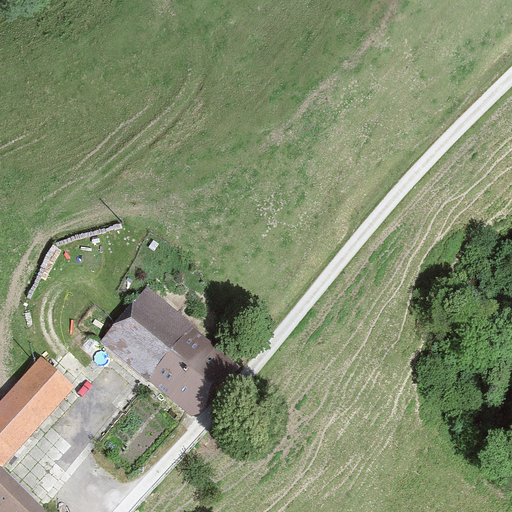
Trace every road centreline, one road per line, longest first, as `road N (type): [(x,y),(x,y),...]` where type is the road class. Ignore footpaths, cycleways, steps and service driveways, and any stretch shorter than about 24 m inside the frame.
road 1 (track): [(164,0),(197,56),(190,85),(176,109),(69,200),(17,307),(25,335),(78,386),(78,468),(117,511)]
road 2 (track): [(121,511),(415,173),(511,75)]
